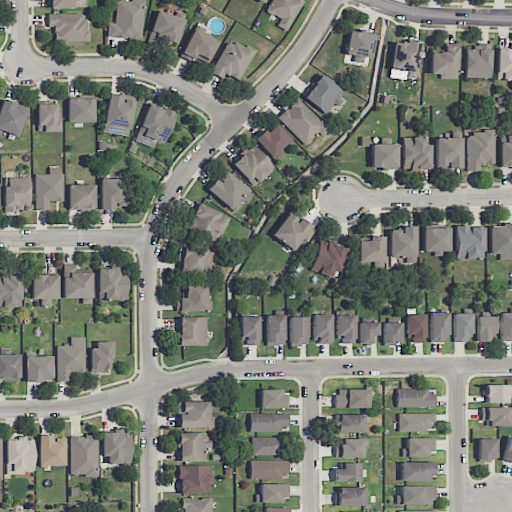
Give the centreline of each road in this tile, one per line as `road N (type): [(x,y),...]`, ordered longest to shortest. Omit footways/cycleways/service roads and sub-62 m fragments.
road 1 (residential): [(149,511),(149,278),(159,216),(204,151),(303,52),(333,0)]
road 2 (residential): [(511,364),(235,367),(68,409),(0,409)]
road 3 (residential): [(237,119),(137,68),(21,67)]
road 4 (residential): [(511,196),(343,199)]
road 5 (residential): [(154,239),(0,238)]
road 6 (residential): [(458,511),(458,365)]
road 7 (residential): [(311,366),(311,511)]
road 8 (residential): [(511,17),(434,15),(374,0)]
